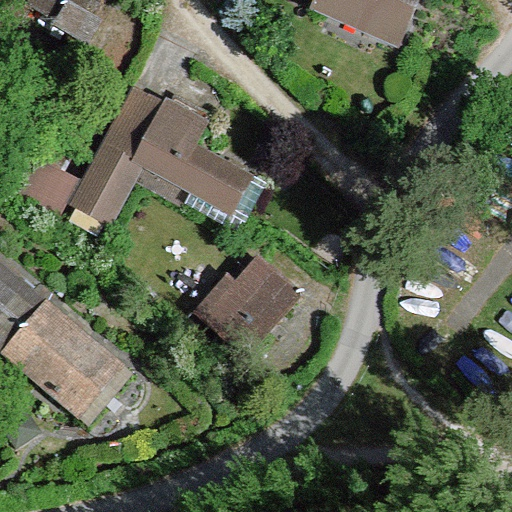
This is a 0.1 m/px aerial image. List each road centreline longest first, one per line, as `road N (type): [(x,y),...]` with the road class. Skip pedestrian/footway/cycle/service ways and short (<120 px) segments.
road 1 (unclassified): [(384,215),(358,346),(327,400),(280,445),(119,511)]
road 2 (track): [(419,399),(511,257)]
